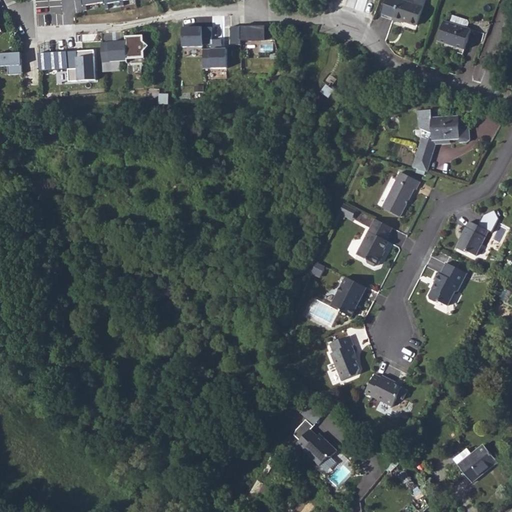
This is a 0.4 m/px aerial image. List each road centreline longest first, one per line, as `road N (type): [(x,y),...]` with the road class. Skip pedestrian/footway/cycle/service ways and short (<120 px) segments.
road 1 (residential): [(511,139),(486,187),(440,207),(395,298),(392,340)]
road 2 (residential): [(26,32),(254,7)]
road 3 (residential): [(478,90),(391,63),(361,24)]
